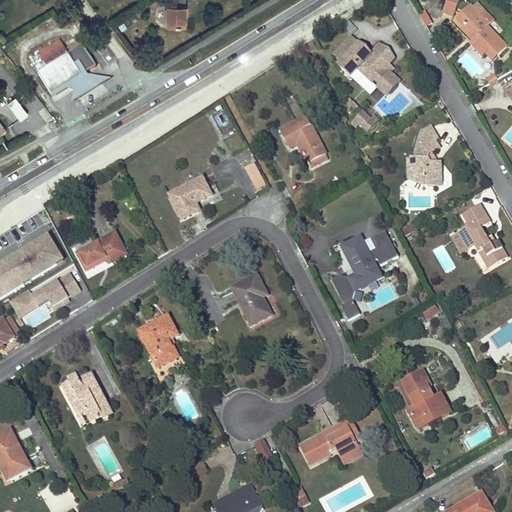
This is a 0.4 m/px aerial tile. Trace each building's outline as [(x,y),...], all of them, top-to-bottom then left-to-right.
[(446,0),(442,13),(447,15),(452,17),(459,0),(446,0)] [(468,42),(482,55),(484,53),(489,47),(497,55),(506,46),(486,26),(488,25),(469,5),(459,15),(467,22),(463,25),(460,28),(467,35),(469,33),(473,37),(468,42)] [(185,26),(185,16),(186,6),(166,6),(166,25),(185,26)] [(426,12),(420,16),(426,27),(432,24),(426,12)] [(467,22),(459,15),(456,18),(463,25),(467,22)] [(362,56),(366,52),(351,38),(334,56),(342,63),(338,67),(350,78),(358,71),(371,83),(374,81),(379,85),(376,87),(386,97),(399,82),(389,73),(393,69),(388,64),(393,58),(390,56),(391,55),(383,47),(381,48),(379,46),(370,56),(366,60),(362,56)] [(47,67),(38,73),(51,94),(96,66),(82,44),(79,46),(77,42),(66,49),(60,40),(38,54),(47,67)] [(315,52),(311,44),(305,48),(309,56),(315,52)] [(484,53),(492,60),(497,55),(489,47),(484,53)] [(366,60),(370,56),(366,52),(362,56),(366,60)] [(96,66),(51,94),(54,99),(67,91),(74,92),(71,110),(119,81),(90,77),(96,66)] [(486,78),(489,83),(498,78),(495,73),(486,78)] [(25,112),(14,96),(6,102),(17,117),(25,112)] [(352,113),(357,108),(349,100),(344,106),(345,111),(346,113),(352,113)] [(370,120),(362,112),(354,121),(358,124),(367,132),(374,124),(370,120)] [(226,114),(217,115),(218,126),(227,125),(226,114)] [(303,147),(300,148),(310,169),(328,160),(306,117),(279,131),(289,149),(301,143),(303,147)] [(419,132),(418,138),(416,151),(422,147),(418,140),(433,132),(434,131),(431,125),(419,132)] [(442,185),(442,171),(442,162),(430,162),(429,159),(433,156),(431,152),(439,148),(437,145),(435,141),(438,139),(433,132),(418,140),(422,147),(416,151),(417,161),(412,161),(413,170),(417,170),(417,183),(423,185),(436,185),(442,185)] [(413,170),(412,161),(408,161),(409,180),(417,183),(417,170),(413,170)] [(251,181),(260,177),(253,164),(244,168),(251,181)] [(256,190),(265,186),(260,177),(251,181),(256,190)] [(206,185),(202,178),(194,183),(197,189),(206,185)] [(196,204),(211,196),(206,185),(197,189),(194,183),(169,195),(182,220),(199,211),(196,204)] [(508,258),(499,241),(496,243),(491,246),(487,239),(481,229),(491,223),(481,204),(462,215),(466,221),(470,219),(473,225),(469,227),(459,233),(469,251),(476,247),(489,269),(508,258)] [(412,225),(401,231),(404,237),(415,230),(412,225)] [(376,248),(368,252),(373,261),(376,259),(381,267),(399,258),(385,231),(371,238),(376,248)] [(109,264),(126,255),(116,234),(94,245),(91,240),(76,247),(79,253),(78,254),(87,271),(107,261),(109,264)] [(0,265),(0,269),(50,239),(48,236),(0,265)] [(491,246),(496,243),(492,236),(487,239),(491,246)] [(347,277),(352,285),(355,292),(381,278),(373,261),(368,252),(360,237),(342,247),(355,273),(347,277)] [(0,300),(64,261),(50,239),(0,269),(0,300)] [(29,292),(10,303),(16,313),(35,301),(39,308),(49,301),(55,311),(65,305),(63,302),(80,292),(70,275),(33,298),(29,292)] [(271,316),(266,308),(262,299),(267,296),(256,276),(231,290),(251,327),(271,316)] [(362,294),(355,292),(352,299),(359,302),(362,294)] [(352,299),(340,305),(349,322),(360,316),(352,299)] [(20,319),(39,308),(35,301),(16,313),(20,319)] [(425,314),(429,320),(440,313),(436,307),(425,314)] [(20,334),(10,317),(4,321),(14,338),(20,334)] [(158,369),(177,359),(171,346),(168,341),(172,339),(177,336),(167,318),(139,332),(158,369)] [(0,347),(14,338),(4,321),(0,323),(0,347)] [(431,388),(423,371),(403,382),(416,407),(411,409),(408,411),(417,427),(425,423),(422,418),(439,409),(434,398),(429,389),(431,388)] [(73,407),(75,412),(78,417),(85,414),(90,423),(99,418),(98,415),(100,414),(103,419),(112,415),(92,375),(80,382),(77,376),(68,381),(69,383),(62,387),(68,397),(74,394),(79,403),(73,407)] [(416,407),(403,382),(398,384),(411,409),(416,407)] [(74,394),(68,397),(73,407),(79,403),(74,394)] [(425,423),(417,427),(419,430),(450,413),(441,395),(434,398),(439,409),(422,418),(425,423)] [(360,439),(350,420),(344,423),(355,442),(360,439)] [(335,448),(338,453),(341,459),(358,450),(355,442),(344,423),(301,446),(311,466),(330,456),(328,451),(335,448)] [(498,439),(507,435),(503,425),(494,429),(498,439)] [(15,449),(19,447),(10,431),(7,433),(15,449)] [(30,469),(19,447),(15,449),(7,433),(0,436),(0,466),(8,481),(30,469)] [(263,439),(259,442),(266,456),(268,460),(273,458),(263,439)] [(266,456),(259,442),(253,445),(261,459),(266,456)] [(358,450),(341,459),(345,465),(362,456),(358,450)] [(210,475),(206,468),(203,461),(179,475),(187,489),(210,475)] [(432,468),(422,472),(426,480),(435,476),(432,468)] [(110,490),(112,494),(131,484),(128,480),(110,490)] [(219,499),(214,502),(209,504),(213,511),(250,511),(261,507),(249,484),(231,494),(234,500),(231,502),(229,498),(221,503),(219,499)] [(298,508),(303,505),(308,502),(300,488),(290,494),(298,508)] [(491,511),(481,493),(448,511),(491,511)] [(234,500),(231,494),(219,499),(221,503),(229,498),(231,502),(234,500)]
